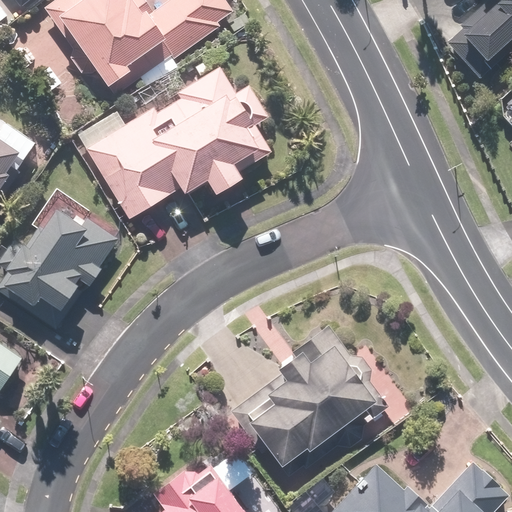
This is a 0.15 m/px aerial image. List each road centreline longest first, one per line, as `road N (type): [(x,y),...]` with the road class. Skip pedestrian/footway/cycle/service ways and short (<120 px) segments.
road 1 (residential): [(416,180),(212,276),(79,428),(46,511)]
road 2 (residential): [(331,0),(416,180)]
road 3 (residential): [(416,180),(459,267),(511,342)]
